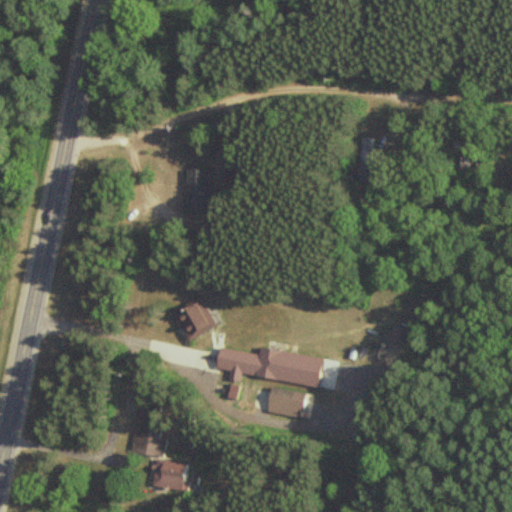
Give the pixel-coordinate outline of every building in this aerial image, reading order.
[(362,138),(362,176),(372,176),(372,138),(362,138)] [(186,213),(208,213),(208,170),(186,170),(186,213)] [(176,310),(181,341),(203,337),(199,306),(176,310)] [(322,359),(259,348),(257,356),(217,349),(214,370),(227,372),(225,381),(238,384),(239,375),(316,389),(322,359)] [(301,408),(301,392),(268,392),(268,408),(301,408)] [(183,489),(183,472),(151,472),(151,489),(183,489)]
